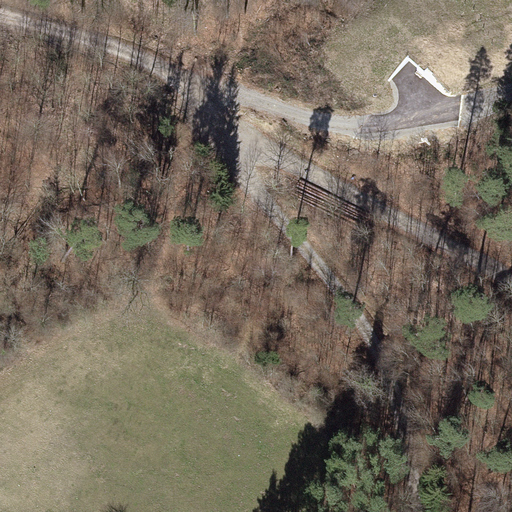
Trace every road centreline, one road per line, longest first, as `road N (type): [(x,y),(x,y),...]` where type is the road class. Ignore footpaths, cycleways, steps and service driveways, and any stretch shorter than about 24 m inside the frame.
road 1 (track): [(511,279),(264,145),(148,63),(0,16)]
road 2 (track): [(217,113),(228,147),(358,312),(390,372),(419,511)]
road 3 (track): [(184,83),(353,126),(511,92)]
